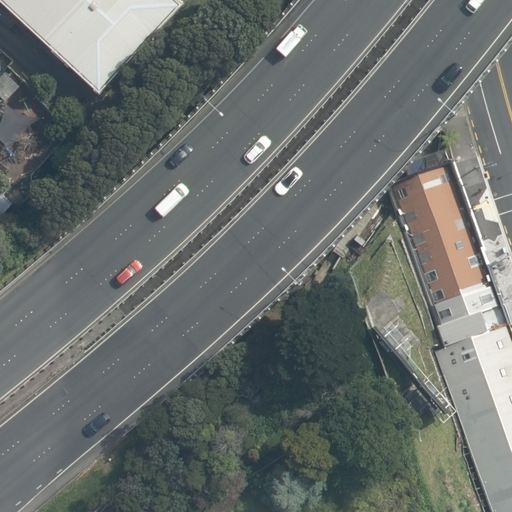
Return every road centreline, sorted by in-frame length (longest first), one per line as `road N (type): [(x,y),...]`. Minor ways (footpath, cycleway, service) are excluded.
road 1 (motorway): [(460,0),(330,153),(146,335),(29,437)]
road 2 (motorway): [(0,367),(100,284),(294,91),(369,0)]
road 3 (secondary): [(511,117),(484,0)]
